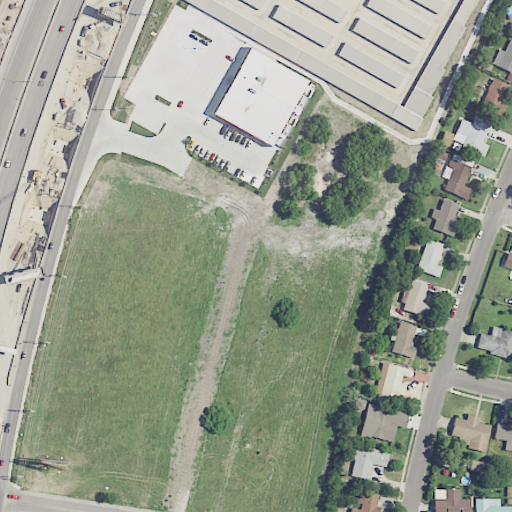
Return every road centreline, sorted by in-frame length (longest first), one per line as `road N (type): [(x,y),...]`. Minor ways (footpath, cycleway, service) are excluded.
road 1 (secondary): [(0,460),(63,191),(137,0)]
road 2 (motorway): [(0,384),(57,168),(120,0)]
road 3 (residential): [(511,167),(466,289),(409,511)]
road 4 (motorway): [(0,217),(76,0)]
road 5 (motorway): [(53,0),(0,116)]
